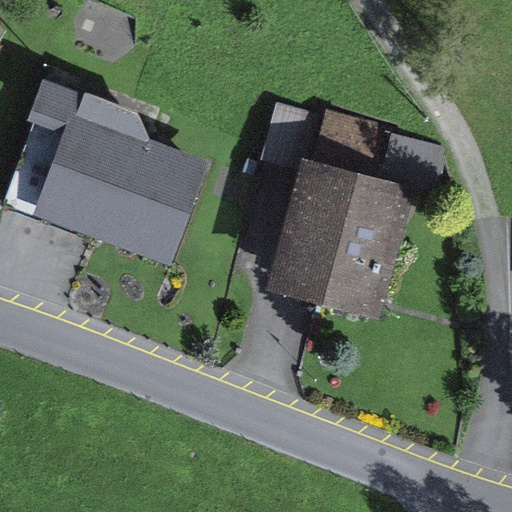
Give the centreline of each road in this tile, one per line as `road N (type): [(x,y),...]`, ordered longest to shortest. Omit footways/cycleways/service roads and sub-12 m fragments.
road 1 (residential): [(458,475),(502,332),(490,147),(373,0)]
road 2 (unclassified): [(0,317),(458,475)]
